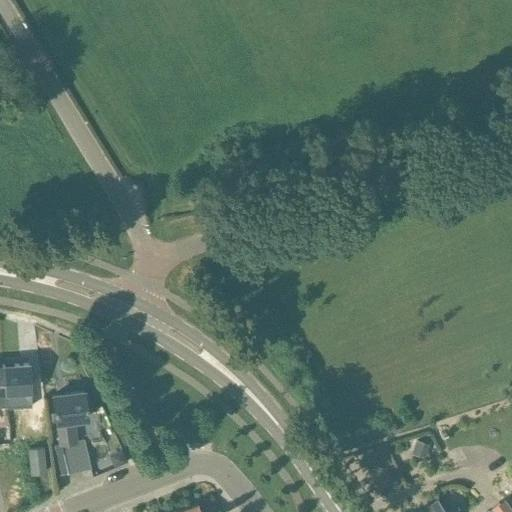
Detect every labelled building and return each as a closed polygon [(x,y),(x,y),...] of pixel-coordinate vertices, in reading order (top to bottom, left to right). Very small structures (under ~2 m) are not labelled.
[(29,362),(3,364),(5,391),(20,390),(21,404),(31,403),(30,389),(31,389),(29,362)] [(57,420),(61,444),(59,444),(67,473),(91,467),(84,438),(76,440),(73,418),(88,416),(84,390),(53,394),(57,420)] [(416,439),(412,454),(425,458),(430,444),(416,439)] [(31,473),(46,471),(43,447),(28,448),(31,473)] [(494,511),(511,511),(511,510),(504,498),(491,507),(494,511)] [(420,511),(445,511),(446,511),(438,500),(420,511)] [(200,511),(197,502),(178,509),(179,511),(200,511)]
